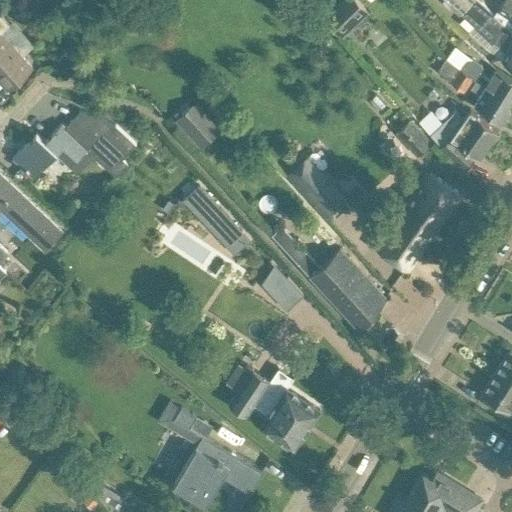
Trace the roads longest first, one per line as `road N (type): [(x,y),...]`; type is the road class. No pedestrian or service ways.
road 1 (tertiary): [(391,405),(511,205)]
road 2 (residential): [(509,475),(391,405)]
road 3 (tertiary): [(326,511),(391,405)]
